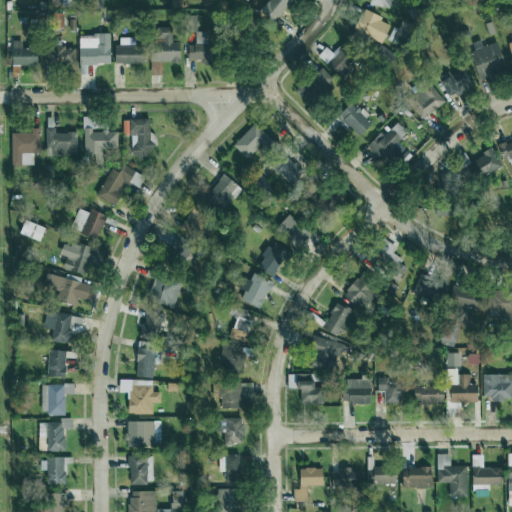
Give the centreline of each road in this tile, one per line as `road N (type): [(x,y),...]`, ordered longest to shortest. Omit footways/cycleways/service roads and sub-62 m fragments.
road 1 (residential): [(333,0),(259,89),(187,153),(133,247),(106,338),(102,511)]
road 2 (residential): [(511,265),(460,256),(414,232),(259,89),(0,96)]
road 3 (residential): [(511,98),(439,147),(314,274),(278,351),(273,511)]
road 4 (residential): [(511,432),(274,434)]
